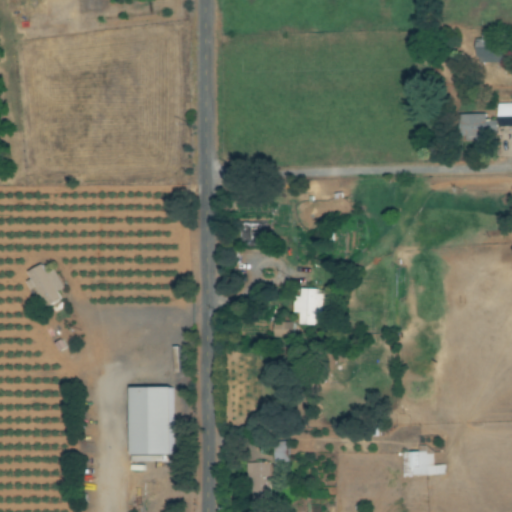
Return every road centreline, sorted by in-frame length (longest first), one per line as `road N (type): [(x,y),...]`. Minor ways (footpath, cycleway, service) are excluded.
road 1 (residential): [(206,511),(203,0)]
road 2 (residential): [(206,303),(0,297)]
